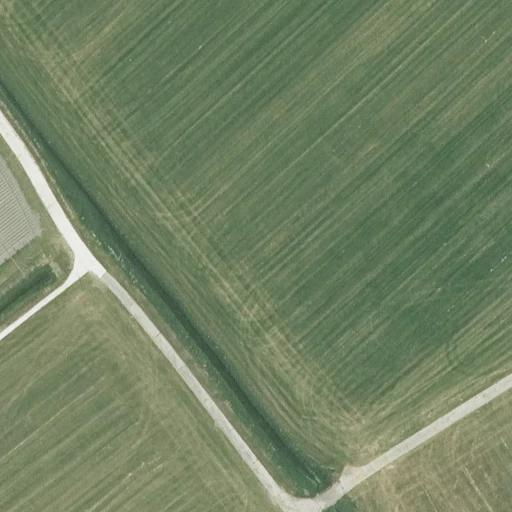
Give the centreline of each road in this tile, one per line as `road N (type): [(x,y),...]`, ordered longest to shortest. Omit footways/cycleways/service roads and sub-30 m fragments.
road 1 (track): [(84,256),(289,511)]
road 2 (track): [(311,511),(511,382)]
road 3 (track): [(0,122),(84,256)]
